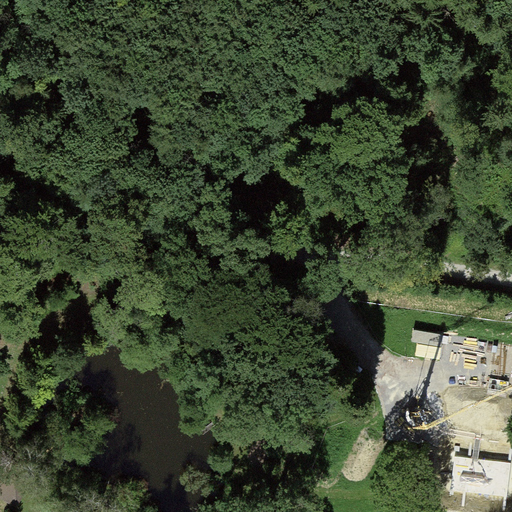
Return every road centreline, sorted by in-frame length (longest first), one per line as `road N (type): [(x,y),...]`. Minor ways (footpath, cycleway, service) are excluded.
road 1 (track): [(511,288),(442,272),(0,227)]
road 2 (track): [(362,264),(375,369),(495,432)]
